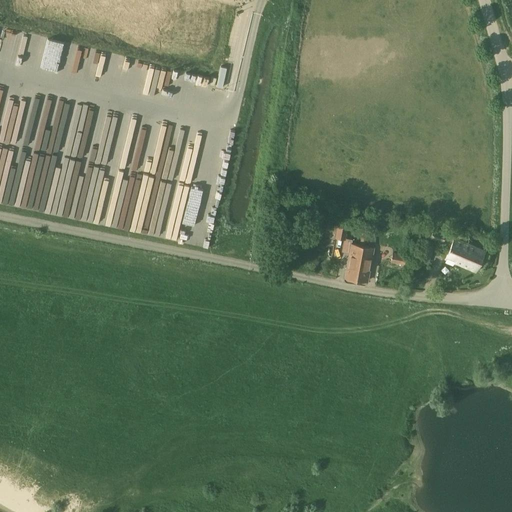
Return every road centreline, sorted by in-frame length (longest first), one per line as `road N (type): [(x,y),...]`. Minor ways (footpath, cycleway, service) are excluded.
road 1 (unclassified): [(503,302),(370,291),(0,215)]
road 2 (unclassified): [(503,302),(506,79)]
